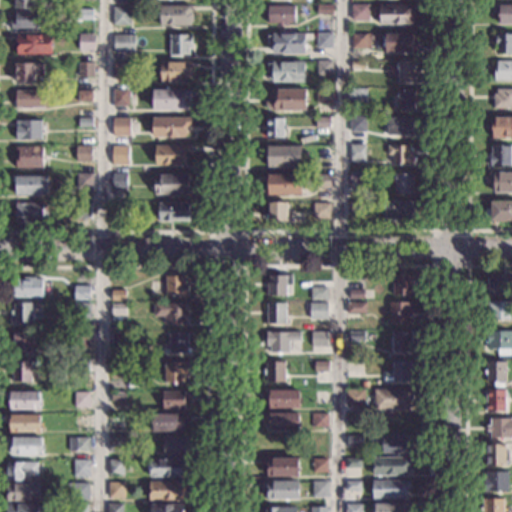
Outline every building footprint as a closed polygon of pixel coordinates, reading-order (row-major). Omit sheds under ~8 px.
[(38,0),(38,8),(15,7),(15,0),(38,0)] [(511,23),(498,23),(498,14),(490,13),(491,4),(511,4),(511,23)] [(190,11),(192,13),(192,20),(190,22),(190,25),(159,25),(160,5),(190,5),(190,11)] [(332,14),(317,14),(317,5),(332,5),(332,14)] [(368,21),(350,21),(350,5),(367,5),(368,21)] [(412,10),(414,10),(414,21),(413,21),(413,25),(378,24),(378,5),(412,5),(412,10)] [(295,23),(286,23),(286,25),(275,25),(275,24),(267,24),(267,11),(265,11),(265,6),(294,6),(295,23)] [(129,26),(112,26),(112,7),(130,7),(129,26)] [(92,20),(76,20),(76,9),(90,9),(92,9),(92,20)] [(37,11),(37,18),(38,18),(38,22),(36,21),(36,30),(10,29),(11,20),(16,20),(16,10),(37,11)] [(42,35),(51,35),(51,53),(40,53),(40,56),(36,56),(36,54),(15,54),(16,32),(42,33),(42,35)] [(303,54),(271,54),(271,45),(267,45),(267,35),(271,35),(271,33),(303,33),(303,54)] [(331,49),(316,48),(316,33),(331,34),(331,49)] [(411,42),(413,42),(413,52),(382,52),(382,33),(411,33),(411,42)] [(511,53),(495,53),(495,44),(494,44),(494,33),(511,33),(511,53)] [(369,49),(351,49),(351,34),(369,34),(369,49)] [(93,49),(77,49),(78,35),(93,35),(93,49)] [(133,52),(113,51),(113,35),(115,35),(133,35),(133,52)] [(190,47),(187,47),(187,54),(169,54),(169,35),(190,35),(190,47)] [(331,76),(316,76),(316,60),(331,60),(331,76)] [(511,80),(492,80),(493,66),(495,66),(495,60),(511,60),(511,80)] [(364,69),(351,68),(351,61),(362,61),(364,61),(364,69)] [(413,81),(395,81),(396,61),(413,61),(413,81)] [(42,74),(34,74),(34,81),(15,81),(15,62),(42,62),(42,74)] [(92,76),(77,76),(77,62),(80,62),(92,63),(92,76)] [(190,67),(188,67),(188,82),(160,81),(160,78),(156,78),(157,73),(159,73),(159,62),(190,62),(190,67)] [(303,82),(271,82),(271,74),(265,74),(265,62),(303,62),(303,82)] [(127,77),(112,76),(113,63),(124,63),(127,63),(127,77)] [(365,108),(347,107),(348,88),(350,89),(366,89),(365,108)] [(127,105),(113,105),(113,89),(125,90),(127,90),(127,105)] [(189,109),(151,108),(152,89),(189,90),(189,109)] [(304,111),(273,111),(273,110),(268,109),(267,109),(266,107),(265,103),(266,100),(270,97),(270,89),(305,90),(304,111)] [(414,90),(413,111),(396,110),(397,103),(392,103),(392,98),(395,98),(395,89),(414,90)] [(511,89),(511,108),(492,108),(493,95),(496,95),(496,89),(511,89)] [(43,91),(43,107),(31,107),(31,108),(14,107),(14,105),(12,104),(12,99),(15,99),(15,90),(43,91)] [(331,103),(316,103),(316,90),(331,90),(331,103)] [(91,100),(76,100),(77,91),(89,91),(91,91),(91,100)] [(131,124),(129,124),(128,136),(112,135),(113,117),(131,118),(131,124)] [(191,126),(183,126),(183,137),(150,136),(150,117),(191,118),(191,126)] [(363,132),(348,132),(349,117),(364,117),(363,132)] [(511,137),(490,137),(490,133),(488,133),(488,122),(490,122),(491,117),(511,117),(511,137)] [(90,127),(76,127),(76,118),(90,118),(90,127)] [(281,137),(266,137),(266,118),(282,119),(281,137)] [(329,135),(315,135),(315,118),(329,118),(329,135)] [(408,123),(411,123),(411,136),(386,135),(386,118),(408,118),(408,123)] [(40,140),(14,139),(15,120),(40,121),(40,140)] [(189,153),(186,153),(186,164),(154,164),(154,145),(183,145),(183,144),(189,144),(189,153)] [(299,152),(306,152),(306,161),(298,161),(298,166),(267,165),(267,158),(263,157),(263,147),(268,147),(268,145),(299,146),(299,152)] [(509,166),(488,166),(487,153),(489,153),(489,146),(508,145),(509,166)] [(90,161),(74,161),(75,146),(90,146),(90,161)] [(127,164),(110,164),(111,146),(128,146),(127,164)] [(363,161),(348,160),(349,146),(363,146),(363,161)] [(407,151),(415,151),(415,157),(413,157),(413,163),(401,163),(401,166),(396,166),(397,163),(390,163),(390,155),(386,155),(387,146),(407,146),(407,151)] [(41,155),(44,155),(44,159),(42,159),(42,166),(15,167),(14,147),(41,147),(41,155)] [(330,161),(316,161),(316,147),(330,147),(330,161)] [(415,173),(414,193),(393,192),(394,182),(388,181),(389,172),(415,173)] [(511,191),(491,191),(492,180),(488,180),(488,172),(511,172),(511,191)] [(363,183),(349,182),(349,173),(363,173),(363,183)] [(90,188),(76,188),(76,174),(91,174),(90,188)] [(125,188),(111,188),(111,174),(125,175),(125,188)] [(187,195),(153,194),(154,174),(187,175),(187,195)] [(299,194),(266,195),(266,183),(263,183),(263,175),(299,175),(299,194)] [(329,189),(315,189),(315,175),(329,176),(329,189)] [(47,194),(38,194),(38,197),(33,197),(33,194),(14,194),(15,181),(12,181),(12,176),(47,176),(47,194)] [(126,217),(110,217),(110,201),(127,202),(126,217)] [(411,202),(410,220),(408,220),(407,223),(394,223),(394,220),(383,220),(384,201),(411,202)] [(511,201),(511,220),(484,220),(484,209),(488,209),(488,201),(511,201)] [(42,209),(47,209),(47,215),(42,215),(42,225),(25,225),(25,223),(13,223),(13,202),(42,203),(42,209)] [(187,204),(189,204),(189,207),(187,207),(187,221),(157,221),(157,202),(187,202),(187,204)] [(286,209),(289,210),(289,215),(285,215),(285,221),(264,220),(264,214),(266,214),(267,202),(286,203),(286,209)] [(362,216),(348,216),(348,202),(362,202),(362,216)] [(89,218),(74,218),(75,203),(89,204),(89,218)] [(328,217),(313,217),(313,203),(329,204),(328,217)] [(291,275),(290,285),(284,285),(283,296),(265,295),(266,283),(268,283),(268,274),(291,275)] [(35,278),(40,278),(40,297),(12,296),(13,278),(22,278),(22,276),(35,276),(35,278)] [(182,283),(187,283),(187,296),(164,296),(164,276),(182,276),(182,283)] [(511,276),(511,294),(489,294),(490,291),(486,291),(486,289),(483,289),(484,279),(486,279),(486,276),(511,276)] [(410,295),(391,295),(391,277),(410,277),(410,295)] [(87,299),(72,298),(73,285),(88,286),(87,299)] [(326,299),(309,298),(309,287),(314,287),(326,287),(326,299)] [(361,298),(348,298),(348,289),(361,290),(361,298)] [(124,300),(110,299),(110,290),(124,291),(124,300)] [(510,319),(487,320),(487,313),(483,313),(483,310),(487,310),(487,302),(510,301),(510,319)] [(88,319),(72,319),(72,302),(88,302),(88,319)] [(187,315),(182,315),(182,323),(161,323),(161,316),(151,316),(151,303),(187,302),(187,315)] [(364,313),(345,312),(346,302),(364,303),(364,313)] [(410,316),(406,316),(406,323),(387,323),(387,302),(410,302),(410,316)] [(30,316),(33,316),(33,318),(30,318),(30,322),(12,321),(12,315),(8,315),(9,309),(12,310),(12,303),(30,303),(30,316)] [(283,323),(265,323),(265,316),(262,316),(263,311),(265,311),(265,303),(284,303),(283,323)] [(325,313),(310,313),(310,303),(326,303),(325,313)] [(123,314),(110,314),(110,304),(124,304),(123,314)] [(410,339),(412,339),(412,344),(409,344),(409,350),(401,350),(401,353),(397,353),(397,350),(390,350),(390,330),(410,331),(410,339)] [(32,345),(36,345),(36,351),(14,351),(14,347),(9,347),(9,338),(11,338),(11,331),(32,331),(32,345)] [(509,331),(509,350),(508,350),(508,355),(497,355),(497,348),(495,349),(495,350),(489,350),(489,348),(486,348),(486,343),(483,343),(483,339),(485,339),(485,331),(509,331)] [(87,332),(87,347),(70,347),(71,332),(87,332)] [(298,340),(286,341),(287,352),(268,353),(267,345),(265,345),(265,333),(298,332),(298,340)] [(125,343),(110,343),(110,333),(125,333),(125,343)] [(185,347),(189,347),(189,352),(167,352),(167,349),(163,349),(163,343),(168,343),(168,333),(185,333),(185,347)] [(326,346),(310,345),(310,333),(327,333),(326,346)] [(362,341),(347,340),(347,333),(362,333),(362,341)] [(30,361),(29,382),(11,381),(12,375),(9,375),(9,369),(11,369),(11,360),(30,361)] [(87,370),(71,370),(71,361),(87,361),(87,370)] [(124,376),(109,376),(109,361),(124,362),(124,376)] [(186,375),(182,375),(182,382),(163,382),(163,361),(186,361),(186,375)] [(282,381),(264,381),(264,375),(262,375),(262,370),(265,370),(265,361),(282,362),(282,381)] [(327,372),(313,371),(313,361),(327,361),(327,372)] [(505,363),(502,387),(492,386),(492,383),(484,383),(485,375),(482,375),(482,369),(485,369),(486,361),(505,363)] [(409,367),(412,367),(412,374),(410,374),(410,381),(381,381),(381,372),(391,372),(391,362),(409,362),(409,367)] [(296,391),(296,393),(300,394),(300,405),(297,405),(297,409),(267,408),(267,398),(263,397),(263,391),(268,391),(268,390),(296,391)] [(364,407),(345,407),(346,390),(364,390),(364,407)] [(410,402),(406,402),(406,409),(372,409),(372,390),(410,390),(410,402)] [(504,391),(504,397),(507,397),(506,405),(504,405),(504,412),(483,410),(484,390),(504,391)] [(38,409),(8,409),(9,399),(5,399),(5,391),(38,391),(38,409)] [(183,397),(186,397),(186,401),(183,401),(183,409),(160,409),(161,391),(183,391),(183,397)] [(326,404),(312,404),(313,391),(326,391),(326,404)] [(123,401),(109,400),(109,392),(123,392),(123,401)] [(87,407),(73,407),(74,393),(87,393),(87,407)] [(187,421),(183,421),(182,431),(150,431),(150,413),(187,413),(187,421)] [(296,430),(265,430),(265,421),(261,421),(261,413),(296,413),(296,430)] [(38,423),(41,422),(41,427),(38,427),(38,431),(7,431),(7,422),(4,422),(4,414),(38,415),(38,423)] [(88,428),(74,427),(74,414),(88,414),(88,428)] [(325,427),(309,426),(310,414),(325,414),(325,427)] [(511,418),(511,438),(488,438),(488,431),(484,431),(484,426),(488,426),(488,418),(511,418)] [(40,456),(9,455),(9,445),(4,445),(4,435),(40,436),(40,456)] [(360,446),(345,446),(345,435),(361,436),(360,446)] [(409,436),(409,443),(407,443),(407,453),(398,453),(398,454),(393,454),(393,453),(380,453),(380,435),(409,436)] [(124,450),(108,450),(108,436),(124,436),(124,450)] [(185,443),(189,443),(189,449),(185,449),(186,454),(161,454),(161,436),(185,436),(185,443)] [(87,449),(85,449),(86,458),(70,458),(70,451),(67,451),(66,437),(87,437),(87,449)] [(504,450),(509,450),(509,461),(506,461),(506,465),(484,465),(484,459),(481,460),(481,452),(485,452),(485,446),(504,445),(504,450)] [(296,475),(294,475),(294,477),(290,477),(290,476),(263,476),(263,457),(296,458),(296,475)] [(187,468),(181,468),(181,477),(148,476),(148,458),(187,459),(187,468)] [(409,466),(404,466),(404,475),(371,475),(371,458),(409,458),(409,466)] [(122,474),(107,474),(108,459),(123,460),(122,474)] [(325,472),(311,472),(311,459),(325,459),(325,472)] [(360,467),(344,467),(345,459),(360,459),(360,467)] [(86,476),(72,475),(73,460),(86,460),(86,476)] [(36,473),(22,473),(22,480),(1,480),(2,470),(7,470),(8,461),(36,461),(36,473)] [(359,478),(359,467),(346,467),(345,478),(359,478)] [(506,491),(482,491),(482,477),(484,477),(484,473),(506,473),(506,491)] [(410,490),(404,489),(404,498),(385,498),(385,500),(382,500),(382,498),(371,498),(372,479),(410,480),(410,490)] [(187,490),(181,490),(181,499),(148,499),(148,481),(187,481),(187,490)] [(296,498),(265,498),(265,490),(259,490),(259,481),(296,481),(296,498)] [(359,491),(344,491),(344,481),(358,481),(359,481),(359,491)] [(325,497),(311,497),(311,482),(326,482),(325,497)] [(38,500),(6,501),(5,491),(1,491),(1,484),(37,483),(38,500)] [(87,500),(65,500),(65,483),(73,483),(87,483),(87,500)] [(123,498),(108,498),(108,483),(123,483),(123,498)] [(501,511),(478,511),(478,507),(481,507),(481,499),(502,500),(501,511)] [(122,511),(123,503),(107,502),(106,511),(122,511)] [(409,511),(372,511),(372,503),(409,502),(409,511)] [(6,503),(5,511),(38,511),(39,504),(6,503)] [(182,510),(186,510),(186,511),(149,511),(149,503),(182,504),(182,510)] [(345,504),(345,511),(361,511),(361,503),(345,504)]
